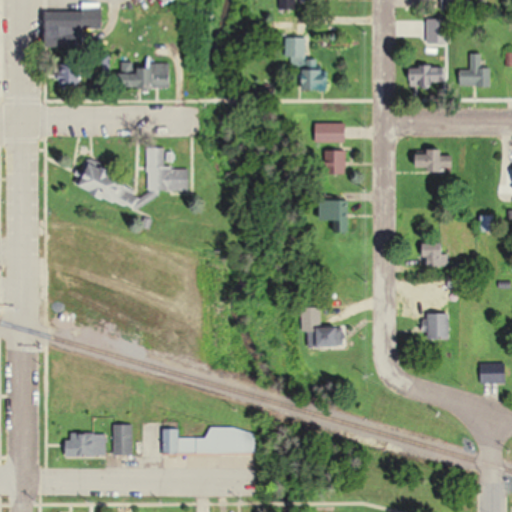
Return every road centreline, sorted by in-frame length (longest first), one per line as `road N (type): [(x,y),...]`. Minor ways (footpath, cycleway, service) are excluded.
road 1 (residential): [(21,511),(24,0)]
road 2 (residential): [(449,394),(395,368),(384,349),(384,0)]
road 3 (residential): [(246,481),(0,481)]
road 4 (residential): [(198,116),(0,118)]
road 5 (residential): [(511,116),(385,119)]
